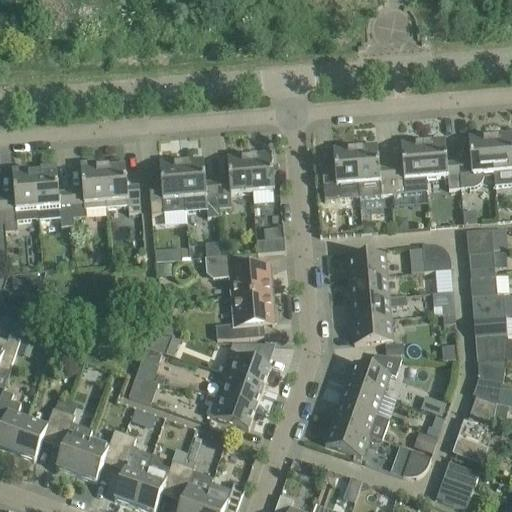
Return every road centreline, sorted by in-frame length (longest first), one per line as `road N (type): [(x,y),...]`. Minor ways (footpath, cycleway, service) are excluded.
road 1 (residential): [(256,511),(310,336),(292,112)]
road 2 (residential): [(0,137),(292,112)]
road 3 (residential): [(0,102),(289,77)]
road 4 (residential): [(289,77),(511,60)]
road 5 (residential): [(292,112),(511,94)]
